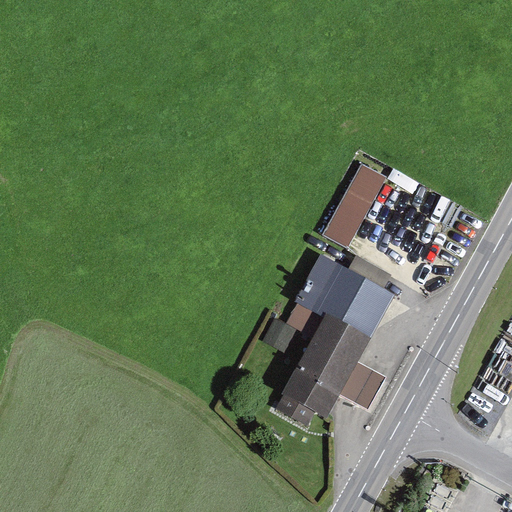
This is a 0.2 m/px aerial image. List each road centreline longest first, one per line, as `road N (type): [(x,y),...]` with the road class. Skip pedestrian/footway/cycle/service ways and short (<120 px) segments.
road 1 (secondary): [(511,221),(405,413)]
road 2 (residential): [(405,413),(511,470)]
